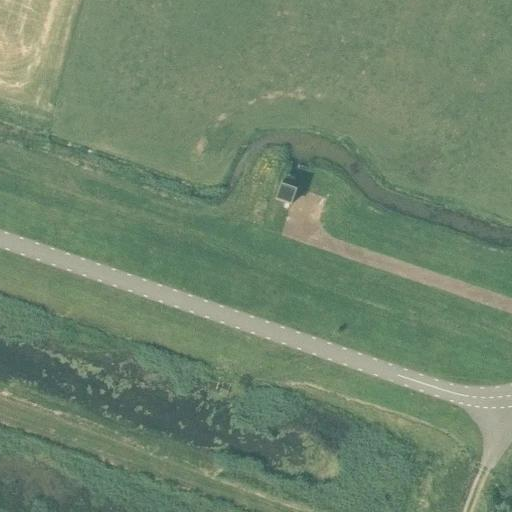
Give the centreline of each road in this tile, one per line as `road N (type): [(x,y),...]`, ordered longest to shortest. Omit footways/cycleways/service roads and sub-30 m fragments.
road 1 (unclassified): [(511,393),(466,397),(0,239)]
road 2 (track): [(467,511),(504,395)]
